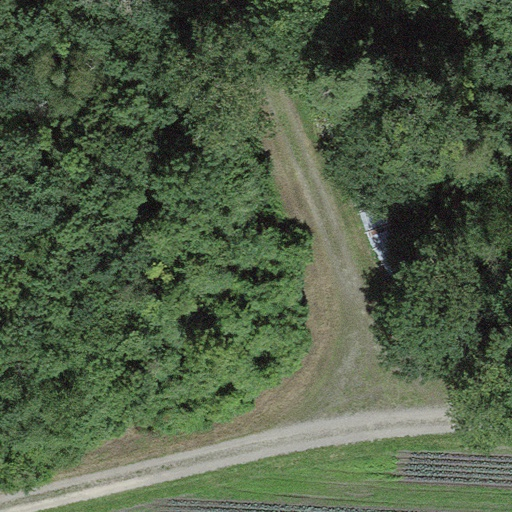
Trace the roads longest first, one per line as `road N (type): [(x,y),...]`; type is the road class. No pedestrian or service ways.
road 1 (track): [(511,402),(394,396),(0,494)]
road 2 (track): [(394,396),(238,0)]
